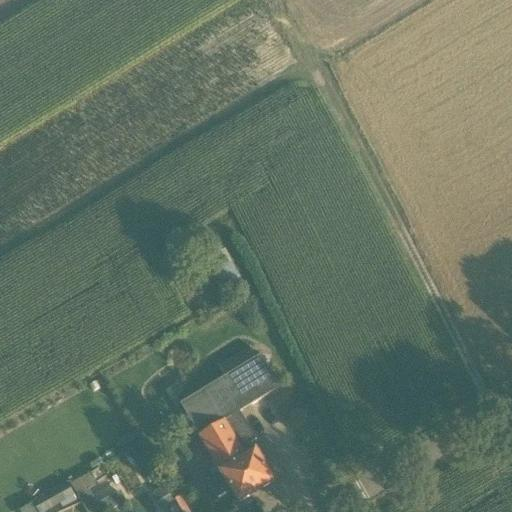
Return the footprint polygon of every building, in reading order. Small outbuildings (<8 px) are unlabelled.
[(206,260),(221,288),(238,278),(224,251),(206,260)] [(180,405),(199,437),(221,473),(206,482),(217,500),(232,491),(239,504),(274,483),(251,445),(256,441),(239,413),(280,389),(260,356),(180,405)] [(92,477),(90,473),(70,484),(85,511),(107,511),(125,502),(119,492),(106,500),(97,485),(100,483),(95,475),(92,477)] [(175,500),(183,495),(176,483),(167,488),(175,500)] [(37,511),(45,511),(73,496),(66,484),(32,503),(37,511)] [(160,510),(173,501),(164,487),(155,492),(153,499),(160,510)]
